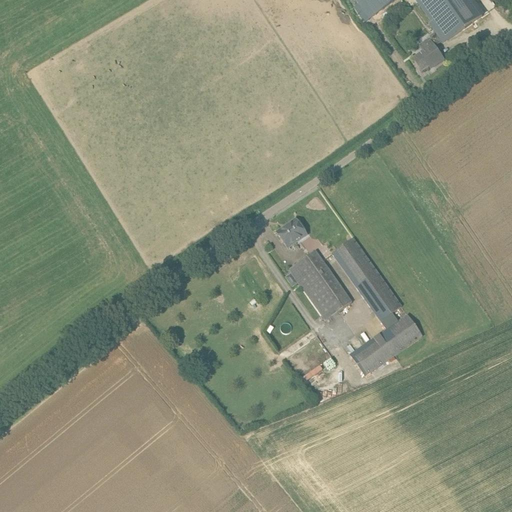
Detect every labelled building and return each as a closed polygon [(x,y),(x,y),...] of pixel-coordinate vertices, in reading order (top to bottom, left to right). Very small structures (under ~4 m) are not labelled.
[(356,0),(369,19),(395,0),(356,0)] [(434,48),(445,40),(438,30),(427,38),(427,40),(419,46),(422,52),(412,59),(422,73),(433,65),(435,67),(443,61),(434,48)] [(307,237),(301,229),(295,221),(276,234),(288,250),(307,237)] [(392,314),(401,307),(354,239),(331,255),(380,323),(392,314)] [(289,271),(325,323),(352,304),(315,252),(289,271)] [(398,322),(392,314),(380,323),(386,331),(398,322)] [(423,337),(407,316),(398,322),(386,331),(350,356),(365,378),(423,337)]
